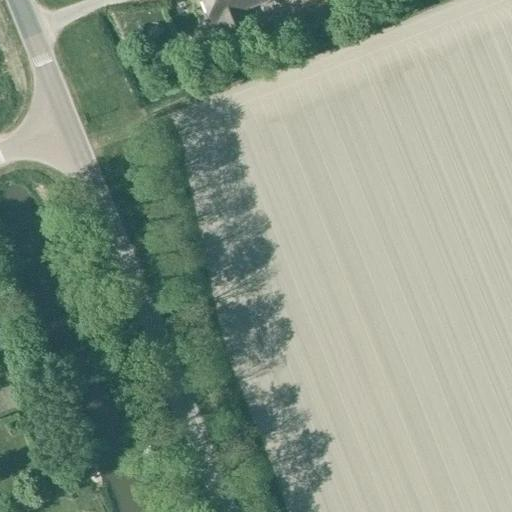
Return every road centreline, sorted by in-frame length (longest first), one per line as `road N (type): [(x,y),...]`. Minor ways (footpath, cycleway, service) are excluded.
road 1 (unclassified): [(224,511),(68,120)]
road 2 (unclassified): [(68,120),(19,0)]
